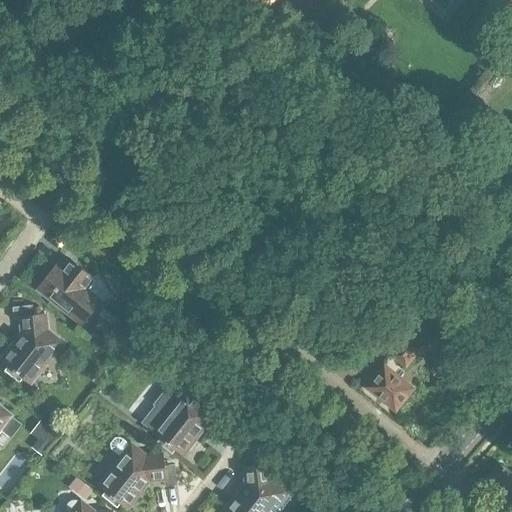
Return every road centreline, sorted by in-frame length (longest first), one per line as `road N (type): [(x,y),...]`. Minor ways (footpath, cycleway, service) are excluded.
road 1 (tertiary): [(401,511),(511,387)]
road 2 (residential): [(0,276),(43,218),(0,190)]
